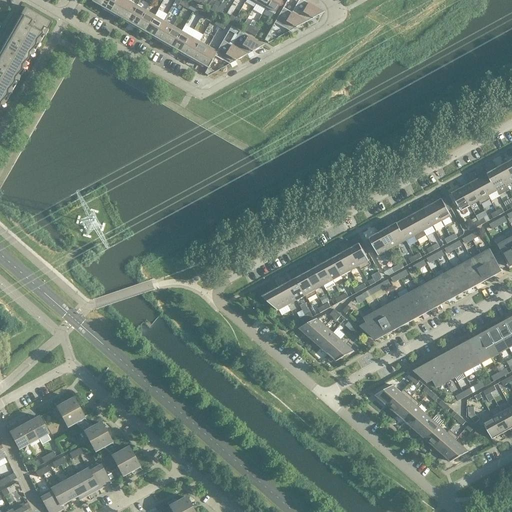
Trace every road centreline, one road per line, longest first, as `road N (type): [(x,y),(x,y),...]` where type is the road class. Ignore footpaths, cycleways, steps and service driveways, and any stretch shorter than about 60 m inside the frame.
road 1 (residential): [(326,398),(222,308),(219,287),(511,126)]
road 2 (residential): [(337,12),(335,21),(202,91),(65,15)]
road 3 (unclassified): [(326,398),(511,295)]
road 4 (residential): [(444,505),(326,398)]
road 5 (unclassified): [(182,467),(70,365)]
